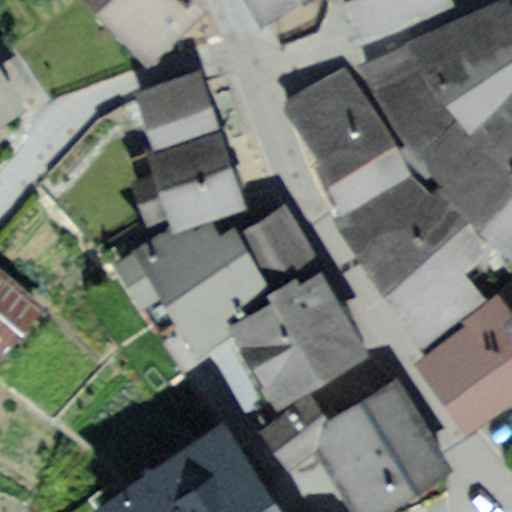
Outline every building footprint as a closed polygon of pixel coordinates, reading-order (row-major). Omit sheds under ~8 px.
[(82,0),(150,71),(210,15),(195,0),(82,0)] [(309,0),(247,0),(264,27),(309,0)] [(447,0),(350,0),(364,36),(449,3),(447,0)] [(511,111),(511,15),(509,10),(422,51),(468,124),(483,140),(511,111)] [(422,51),(360,74),(427,164),(468,124),(422,51)] [(0,55),(0,128),(33,108),(0,55)] [(360,74),(284,115),(342,224),(409,178),(427,164),(360,74)] [(288,411),(371,364),(286,214),(244,238),(233,215),(248,212),(199,76),(134,99),(176,233),(140,253),(205,357),(237,337),(288,411)] [(511,111),(483,140),(468,124),(427,164),(511,255),(511,111)] [(409,178),(342,224),(424,352),(481,305),(460,274),(486,249),(409,178)] [(0,271),(0,357),(3,359),(45,308),(0,271)] [(481,305),(424,352),(413,361),(475,436),(511,404),(511,342),(500,328),(511,317),(511,316),(494,295),(481,305)] [(511,317),(500,328),(511,342),(511,317)] [(403,511),(450,481),(394,386),(307,442),(350,511),(403,511)] [(282,511),(227,427),(104,511),(282,511)]
